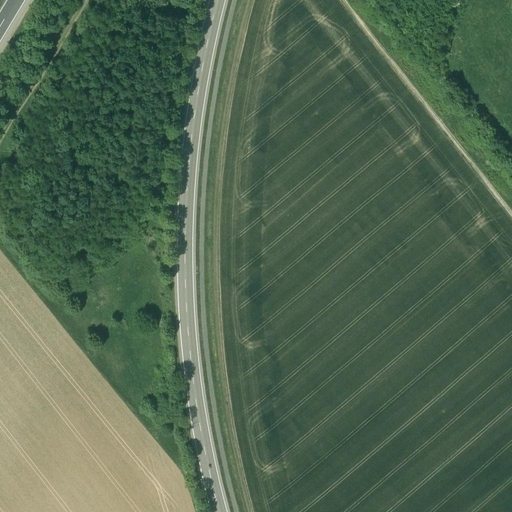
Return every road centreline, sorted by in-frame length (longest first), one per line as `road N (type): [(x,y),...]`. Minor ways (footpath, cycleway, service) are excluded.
road 1 (track): [(250,511),(219,359),(213,221),(227,84),(249,0)]
road 2 (unclassified): [(218,511),(196,410),(185,278),(190,152),(218,0)]
road 3 (track): [(511,216),(342,0)]
road 4 (track): [(0,140),(82,0)]
